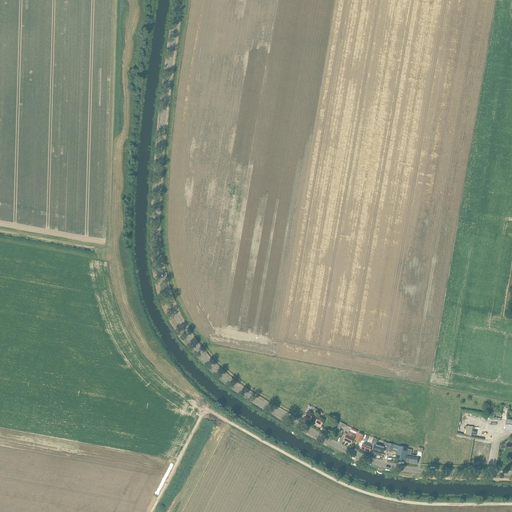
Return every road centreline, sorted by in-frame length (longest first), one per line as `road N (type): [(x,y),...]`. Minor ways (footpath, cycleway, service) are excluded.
road 1 (tertiary): [(511,473),(426,471),(367,459),(245,393),(193,345),(171,307),(155,247),(178,0)]
road 2 (track): [(511,504),(403,503),(337,482),(209,410),(151,511)]
